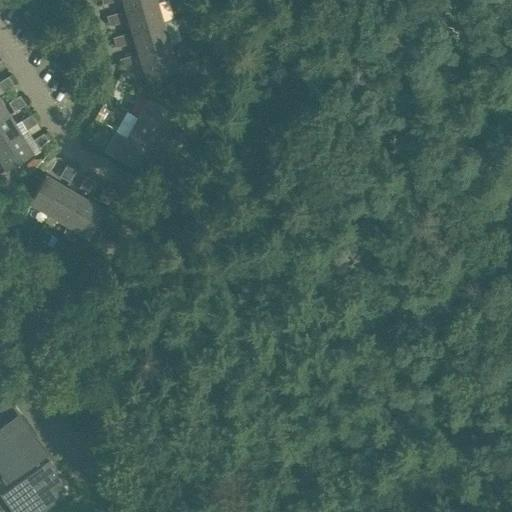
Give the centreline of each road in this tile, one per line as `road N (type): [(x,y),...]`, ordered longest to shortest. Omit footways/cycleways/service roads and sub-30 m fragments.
road 1 (residential): [(36,315),(124,236),(142,199),(70,148),(0,41)]
road 2 (residential): [(171,511),(36,315)]
